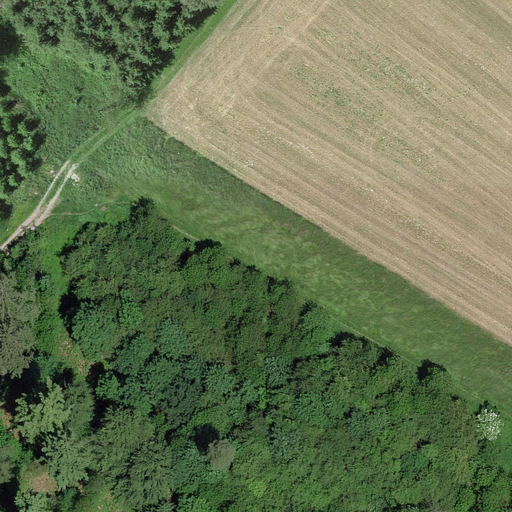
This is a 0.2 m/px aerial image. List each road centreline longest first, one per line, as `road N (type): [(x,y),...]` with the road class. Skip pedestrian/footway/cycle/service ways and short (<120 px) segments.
road 1 (track): [(192,0),(189,32),(168,83),(0,251)]
road 2 (track): [(0,323),(171,511)]
